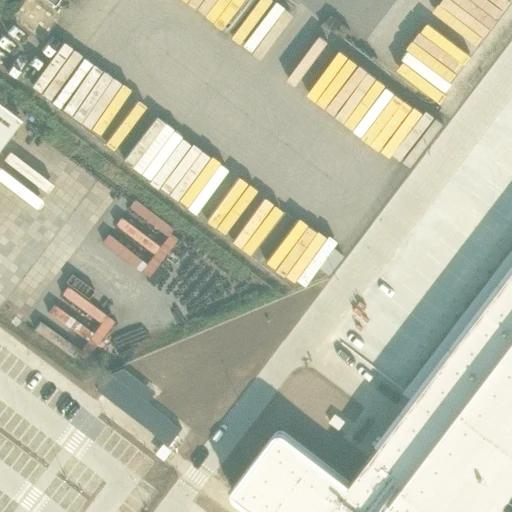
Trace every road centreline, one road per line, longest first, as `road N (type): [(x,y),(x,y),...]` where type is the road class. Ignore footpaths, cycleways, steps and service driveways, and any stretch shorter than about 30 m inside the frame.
road 1 (unknown): [(144,511),(170,481),(385,351),(466,267),(505,209),(511,183)]
road 2 (unknown): [(154,0),(340,176)]
